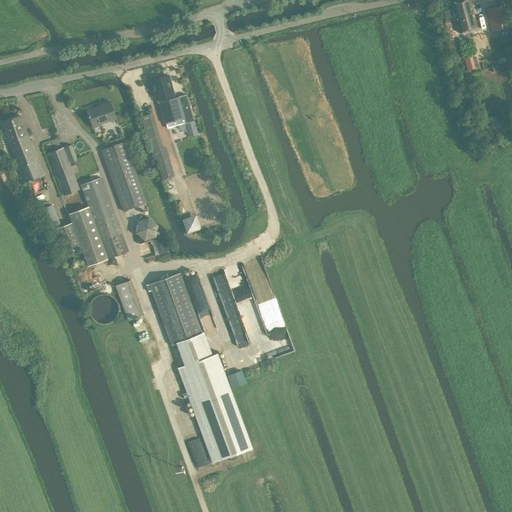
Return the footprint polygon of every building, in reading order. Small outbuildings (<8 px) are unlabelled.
[(445,19),(455,16),(460,33),(478,28),(470,0),(459,0),(452,2),(454,9),(443,11),(445,19)] [(511,25),(505,5),(486,10),(492,30),(511,25)] [(167,75),(150,79),(157,103),(159,103),(165,122),(167,128),(185,123),(194,120),(186,94),(176,97),(169,74),(167,75)] [(87,111),(93,128),(102,125),(101,124),(116,119),(109,101),(101,104),(101,105),(87,111)] [(152,113),(140,116),(153,160),(156,159),(162,180),(171,177),(162,147),(152,113)] [(24,182),(43,174),(25,126),(20,115),(1,122),(24,182)] [(125,141),(101,150),(123,211),(147,202),(125,141)] [(77,160),(71,144),(65,147),(71,162),(77,160)] [(63,147),(48,153),(63,195),(79,189),(63,147)] [(7,170),(11,178),(17,176),(14,168),(7,170)] [(81,184),(108,258),(128,251),(112,208),(101,177),(81,184)] [(87,206),(68,213),(88,266),(107,259),(87,206)] [(137,221),(135,233),(144,241),(155,237),(158,225),(149,217),(137,221)] [(72,224),(57,229),(66,251),(80,246),(72,224)] [(180,272),(149,283),(172,344),(176,343),(184,366),(179,367),(214,461),(251,447),(217,354),(208,357),(200,334),(202,333),(180,272)] [(115,285),(128,320),(143,315),(130,280),(115,285)] [(118,309),(118,307),(117,304),(116,302),(114,300),(112,298),(110,296),(107,295),(105,295),(102,295),(100,296),(97,297),(95,299),(93,300),(91,303),(90,306),(90,309),(90,311),(90,314),(92,316),(93,319),(95,320),(97,322),(100,323),(103,323),(106,323),(108,322),(111,321),(113,320),(115,317),(117,315),(117,312),(118,309)]
